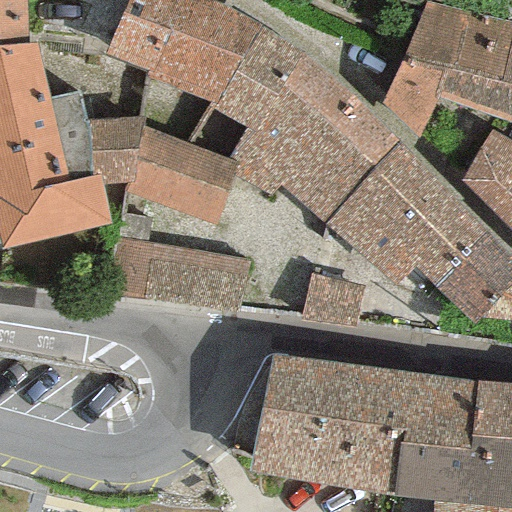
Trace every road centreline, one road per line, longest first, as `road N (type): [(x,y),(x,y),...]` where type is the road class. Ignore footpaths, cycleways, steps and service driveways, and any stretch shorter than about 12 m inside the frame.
road 1 (residential): [(511,241),(321,56),(242,0)]
road 2 (residential): [(511,361),(212,330)]
road 3 (residential): [(212,330),(192,411),(152,446),(90,455),(0,433)]
road 4 (residential): [(212,330),(0,305)]
